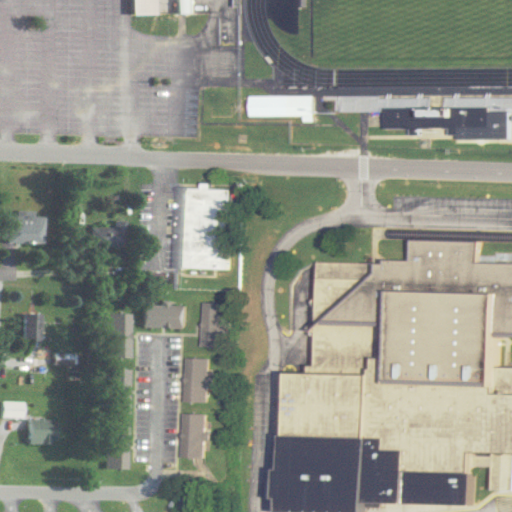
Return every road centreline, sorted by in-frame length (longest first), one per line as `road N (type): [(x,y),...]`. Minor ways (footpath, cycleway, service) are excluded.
road 1 (residential): [(511,168),(0,155)]
road 2 (residential): [(0,490),(136,495),(153,469)]
